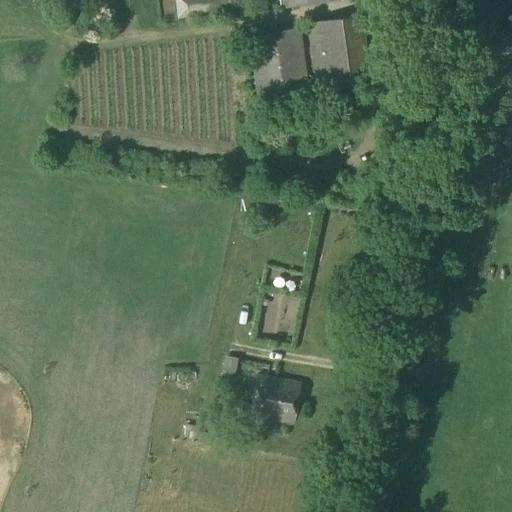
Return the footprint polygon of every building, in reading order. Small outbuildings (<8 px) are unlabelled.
[(279,0),(280,10),(340,1),(339,0),(279,0)] [(316,87),(368,80),(359,17),(308,24),(316,87)] [(258,114),(309,108),(299,28),(247,34),(258,114)] [(371,94),(373,87),(365,85),(363,93),(336,86),(330,112),(369,121),(375,95),(371,94)] [(325,146),(346,147),(347,135),(326,134),(325,146)] [(293,424),(300,383),(257,375),(250,417),(293,424)]
